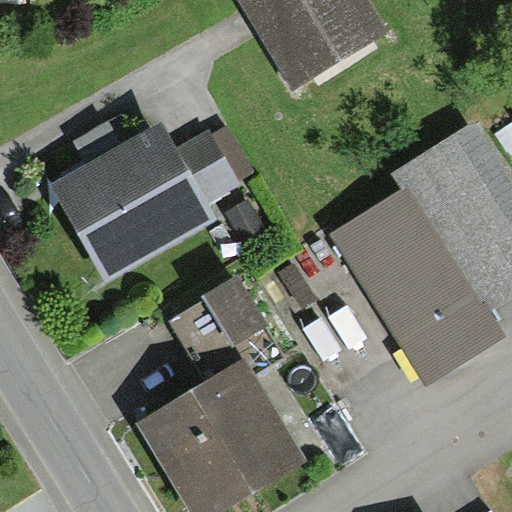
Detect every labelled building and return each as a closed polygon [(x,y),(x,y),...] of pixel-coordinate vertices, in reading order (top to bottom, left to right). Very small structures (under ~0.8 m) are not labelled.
[(358,0),(232,0),(288,91),(380,35),(358,0)] [(402,198),(324,246),(416,397),(502,345),(481,311),(511,291),(511,210),(466,135),(391,181),(402,198)] [(155,136),(42,195),(92,290),(205,230),(155,136)] [(228,292),(179,321),(205,366),(255,337),(228,292)] [(236,365),(131,426),(182,511),(222,511),(297,468),(236,365)]
